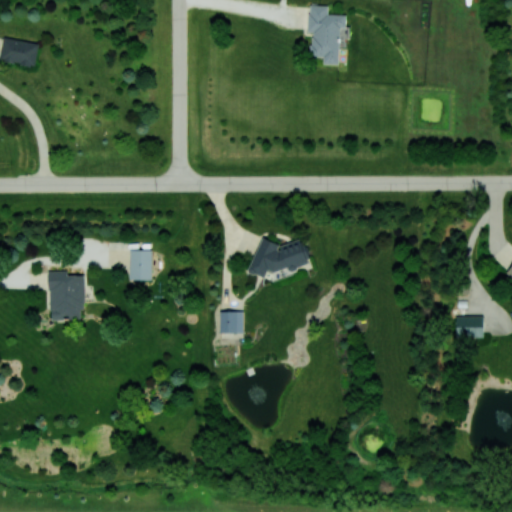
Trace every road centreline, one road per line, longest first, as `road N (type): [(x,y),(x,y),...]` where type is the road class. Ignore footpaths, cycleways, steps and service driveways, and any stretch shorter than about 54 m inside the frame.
road 1 (residential): [(180,183),(498,182)]
road 2 (residential): [(179,0),(180,183)]
road 3 (residential): [(0,184),(180,183)]
